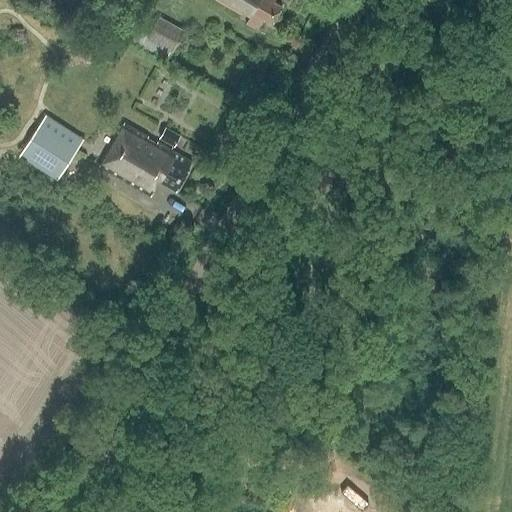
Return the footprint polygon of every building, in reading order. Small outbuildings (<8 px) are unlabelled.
[(212,0),(212,2),(239,18),(241,15),(247,19),(243,26),(255,33),(262,22),(270,26),(281,7),(273,2),(273,0),(212,0)] [(120,17),(115,27),(112,33),(166,63),(184,30),(160,17),(150,34),(120,17)] [(124,124),(98,168),(148,198),(158,182),(174,192),(189,162),(124,124)] [(74,152),(35,127),(16,156),(55,181),(74,152)] [(172,147),(178,137),(163,129),(157,139),(172,147)]
